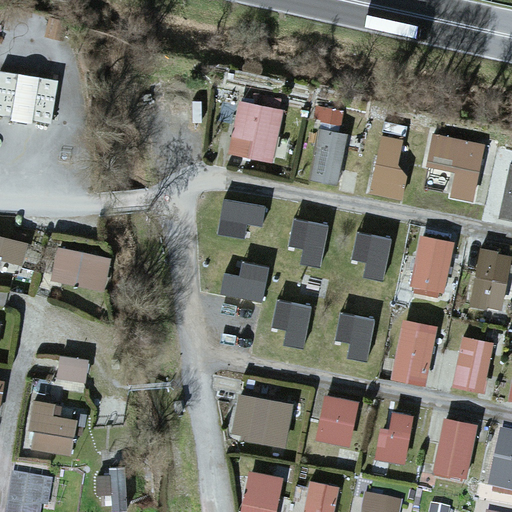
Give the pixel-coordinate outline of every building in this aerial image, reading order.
[(0,113),(53,121),(60,75),(2,66),(0,77),(0,113)] [(278,159),(286,104),(238,97),(230,152),(278,159)] [(342,182),(349,128),(319,124),(312,178),(342,182)] [(477,197),(486,137),(433,129),(428,163),(455,167),(451,193),(477,197)] [(403,193),(406,131),(379,130),(376,192),(403,193)] [(511,163),(500,211),(511,214),(511,163)] [(245,235),(248,219),(265,222),(268,202),(225,194),(219,231),(245,235)] [(302,243),(302,262),(325,263),(327,217),(293,215),(292,242),(302,243)] [(364,227),(354,271),(384,277),(394,234),(364,227)] [(0,230),(0,252),(26,260),(31,240),(0,230)] [(448,294),(454,234),(419,230),(413,290),(448,294)] [(511,247),(483,242),(471,302),(503,308),(511,266),(511,247)] [(52,278),(108,288),(114,254),(59,244),(52,278)] [(1,255),(0,258),(0,266),(20,273),(24,262),(1,255)] [(240,270),(226,267),(222,291),(265,299),(272,261),(243,256),(240,270)] [(273,324),(286,326),(284,342),(306,345),(312,300),(277,295),(273,324)] [(342,306),(336,336),(351,339),(348,353),(368,358),(377,313),(342,306)] [(394,377),(430,381),(437,320),(401,316),(394,377)] [(456,386),(489,390),(494,337),(461,334),(456,386)] [(62,352),(60,373),(88,376),(90,355),(62,352)] [(233,434),(288,441),(294,397),(239,389),(233,434)] [(324,390),(319,437),(356,441),(361,394),(324,390)] [(80,415),(56,411),(58,399),(38,395),(30,444),(74,452),(80,415)] [(394,406),(391,423),(381,422),(376,455),(408,460),(415,409),(394,406)] [(434,471),(468,478),(480,420),(446,413),(434,471)] [(511,490),(511,426),(503,425),(488,485),(511,490)] [(252,464),(241,511),(277,511),(286,472),(252,464)] [(101,490),(114,490),(115,506),(129,506),(126,466),(99,467),(101,490)] [(11,470),(6,511),(46,511),(51,474),(11,470)] [(303,511),(335,511),(341,481),(309,476),(303,511)] [(366,490),(361,511),(401,511),(405,498),(366,490)] [(430,501),(428,511),(453,511),(454,503),(430,501)]
